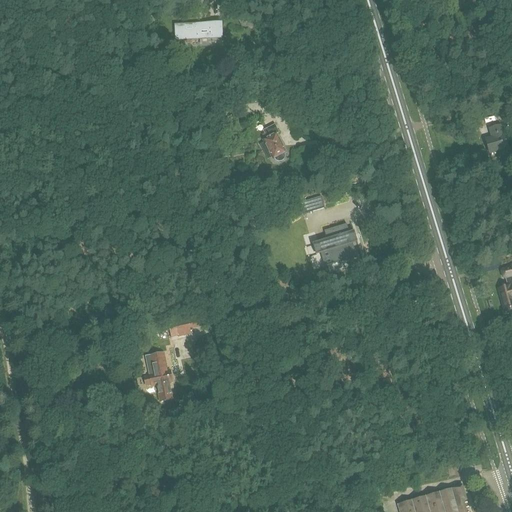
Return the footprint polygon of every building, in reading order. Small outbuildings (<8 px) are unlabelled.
[(199,25),(174,26),(175,41),(194,40),(194,41),(197,41),(197,40),(206,40),(214,40),(222,40),(221,23),(199,24),(199,25)] [(502,111),(507,119),(511,115),(511,114),(508,108),(502,111)] [(283,157),(284,155),(283,152),(282,150),(284,149),(281,144),(280,145),(278,141),(280,141),(276,132),(278,131),(274,123),(262,129),(267,138),(263,141),(267,148),(268,147),(270,150),(269,151),(271,156),(272,155),(274,157),(275,159),(278,160),(281,159),(283,157)] [(490,154),(508,149),(504,135),(503,136),(501,126),(490,130),(492,139),(486,141),(490,154)] [(309,200),(300,203),(303,215),(313,212),(309,200)] [(327,210),(319,212),(323,226),(331,224),(327,210)] [(317,243),(315,244),(318,255),(320,254),(330,251),(334,264),(357,257),(353,244),(355,243),(352,232),(349,233),(347,225),(324,231),(327,240),(317,243)] [(511,265),(511,266),(511,267),(502,269),(501,271),(503,277),(505,278),(507,286),(498,289),(500,296),(504,297),(505,303),(503,306),(505,313),(511,310),(511,265)] [(169,327),(171,339),(191,335),(190,330),(193,330),(192,328),(202,326),(200,320),(188,322),(188,323),(169,327)] [(169,382),(172,382),(170,371),(166,372),(163,354),(151,356),(155,374),(150,375),(150,377),(144,378),(146,385),(151,384),(152,386),(157,385),(160,402),(172,399),(169,382)] [(465,511),(465,509),(463,510),(460,500),(465,498),(462,486),(400,504),(402,511),(465,511)]
